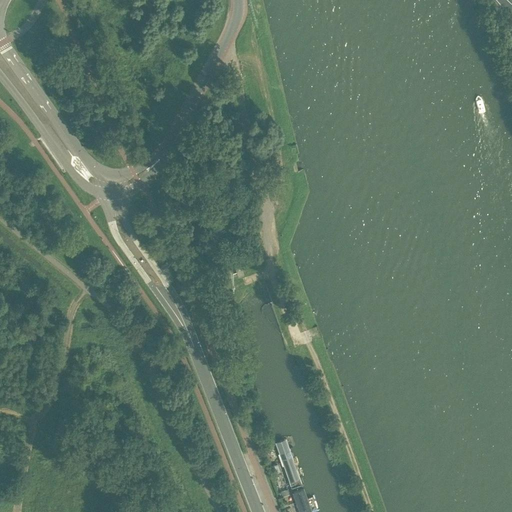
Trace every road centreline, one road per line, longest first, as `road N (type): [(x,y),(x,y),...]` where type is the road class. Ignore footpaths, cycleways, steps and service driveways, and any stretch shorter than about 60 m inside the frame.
road 1 (track): [(371,511),(278,254)]
road 2 (unclassified): [(278,254),(221,53)]
road 3 (unclassified): [(250,490),(178,315)]
road 4 (unclassified): [(110,177),(92,167),(0,40)]
road 5 (unclassified): [(0,77),(82,184),(111,193)]
road 6 (unclassified): [(111,193),(118,239),(178,315)]
road 7 (unclassified): [(178,315),(125,223),(121,193)]
